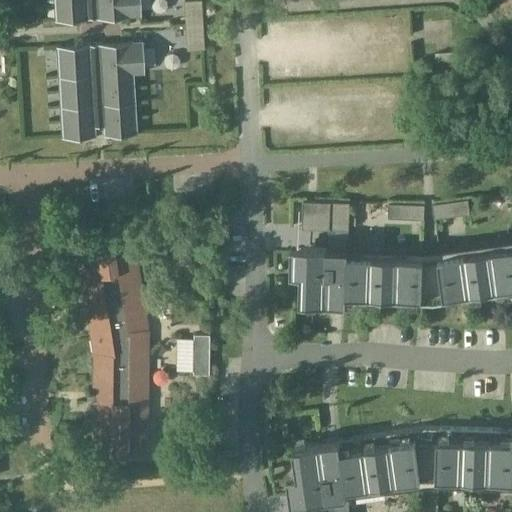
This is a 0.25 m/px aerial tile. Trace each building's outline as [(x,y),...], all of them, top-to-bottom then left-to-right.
[(53,0),(55,20),(89,18),(89,17),(96,17),(141,15),(139,0),(53,0)] [(198,0),(184,1),(185,25),(202,24),(200,0),(198,0)] [(202,24),(185,25),(187,49),(203,48),(202,24)] [(144,72),(142,40),(97,43),(98,52),(91,52),(90,43),(56,45),(61,137),(82,135),(95,135),(95,125),(102,125),(103,134),(110,134),(137,132),(136,131),(133,73),(144,72)] [(469,198),(433,203),(436,218),(471,213),(469,198)] [(351,201),(304,199),(303,227),(350,229),(351,201)] [(390,202),(389,217),(425,218),(426,204),(390,202)] [(144,454),(146,304),(142,305),(132,242),(80,251),(94,338),(93,338),(96,354),(98,354),(96,454),(144,454)] [(291,271),(302,272),(301,299),(433,304),(511,293),(511,244),(440,255),(440,257),(425,258),(425,255),(349,253),(349,246),(329,245),(292,244),(292,251),(292,270),(291,271)] [(210,374),(211,334),(194,334),(194,374),(210,374)] [(294,445),(298,472),(288,474),(292,501),(329,496),(348,493),(347,486),(422,476),(422,473),(437,472),(437,475),(511,477),(511,429),(426,426),(426,427),(294,445)]
